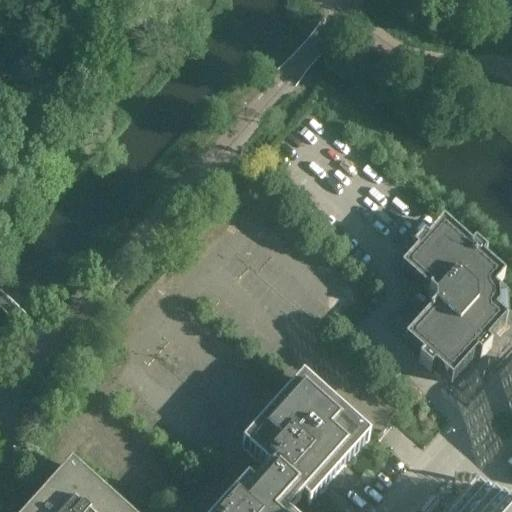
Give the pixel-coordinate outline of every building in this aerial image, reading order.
[(280,172),(264,158),(250,174),(266,188),(280,172)] [(400,272),(418,289),(434,303),(434,309),(404,344),(421,359),(418,363),(430,374),(433,370),(451,386),(476,357),(480,361),(490,349),(487,345),(506,324),(498,317),(503,312),(502,293),(496,289),(503,281),(482,261),(486,258),(474,247),(470,251),(442,226),(426,243),(422,240),(412,252),(416,255),(400,272)] [(309,509),(370,440),(301,379),(240,447),(268,472),(253,490),(246,484),(220,511),(293,511),(302,503),(309,509)] [(121,511),(70,466),(28,511),(121,511)] [(490,511),(475,498),(462,511),(490,511)]
